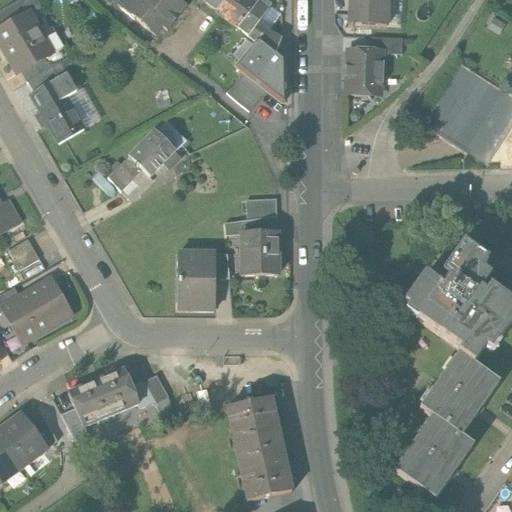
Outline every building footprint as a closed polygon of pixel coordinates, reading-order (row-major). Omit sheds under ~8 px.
[(40,9),(34,0),(29,0),(0,16),(0,30),(27,15),(28,16),(40,9)] [(185,8),(175,0),(133,0),(126,10),(123,9),(122,11),(154,37),(161,28),(166,32),(185,8)] [(201,0),(200,2),(214,12),(223,0),(201,0)] [(256,4),(251,0),(223,0),(214,12),(236,29),(256,4)] [(256,4),(236,29),(247,37),(254,27),(270,6),(262,0),(261,0),(258,5),(256,4)] [(349,0),(349,15),(348,15),(347,26),(385,28),(386,0),(349,0)] [(0,30),(0,47),(16,75),(19,73),(42,60),(51,55),(28,16),(27,15),(0,30)] [(492,18),(486,29),(497,36),(504,26),(492,18)] [(254,27),(247,37),(257,45),(264,32),(254,27)] [(279,41),(264,32),(257,45),(274,58),(279,41)] [(402,40),(370,39),(369,53),(381,54),(381,55),(401,56),(402,40)] [(274,58),(257,45),(238,69),(244,74),(265,92),(283,105),(281,63),(274,58)] [(369,53),(347,52),(345,96),(380,97),(381,55),(381,54),(369,53)] [(42,60),(19,73),(26,84),(48,71),(42,60)] [(48,71),(26,84),(32,95),(65,75),(59,65),(48,71)] [(511,97),(461,65),(426,119),(487,159),(511,119),(511,97)] [(244,74),(239,80),(237,80),(234,86),(225,94),(237,105),(248,113),(265,92),(244,74)] [(32,95),(29,97),(38,114),(65,98),(65,100),(76,94),(65,75),(32,95)] [(65,98),(38,114),(46,128),(48,127),(59,145),(83,131),(65,100),(65,98)] [(153,134),(128,159),(141,172),(148,179),(173,154),(153,134)] [(128,159),(107,180),(120,193),(141,172),(128,159)] [(275,201),(245,202),(246,222),(276,218),(275,201)] [(1,214),(0,212),(0,236),(20,225),(10,209),(1,214)] [(246,222),(223,226),(225,238),(240,237),(240,235),(276,235),(276,232),(277,232),(276,218),(246,222)] [(276,235),(240,235),(240,237),(241,277),(276,276),(277,251),(276,235)] [(27,241),(7,253),(19,273),(38,261),(27,241)] [(488,281),(473,270),(480,261),(462,248),(441,278),(453,286),(445,296),(439,292),(440,291),(423,280),(404,307),(419,318),(416,322),(460,353),(457,357),(461,360),(472,368),(501,326),(507,330),(511,323),(511,309),(505,304),(489,293),(484,299),(478,295),(488,281)] [(214,257),(177,256),(176,311),(214,311),(214,281),(214,257)] [(226,257),(214,257),(214,281),(229,281),(226,257)] [(17,302),(3,310),(5,313),(23,343),(68,317),(48,284),(17,302)] [(11,291),(0,297),(0,315),(5,313),(3,310),(17,302),(11,291)] [(461,360),(448,377),(445,375),(431,394),(434,397),(422,414),(435,423),(459,440),(498,386),(472,368),(461,360)] [(123,372),(68,395),(74,411),(82,429),(83,428),(136,406),(137,406),(130,388),(123,372)] [(168,399),(156,378),(144,385),(154,403),(156,406),(168,399)] [(142,382),(130,388),(137,406),(136,406),(137,409),(154,403),(144,385),(142,382)] [(270,401),(233,410),(236,424),(230,426),(237,458),(244,456),(247,470),(240,472),(247,504),(291,494),(270,401)] [(74,411),(60,417),(80,453),(91,449),(83,428),(82,429),(74,411)] [(56,443),(40,414),(25,424),(46,451),(56,443)] [(20,417),(0,432),(0,437),(23,468),(46,451),(25,424),(20,417)] [(435,423),(423,440),(419,438),(405,457),(409,459),(396,477),(434,503),(472,449),(459,440),(435,423)] [(23,468),(0,437),(0,485),(1,485),(23,468)]
